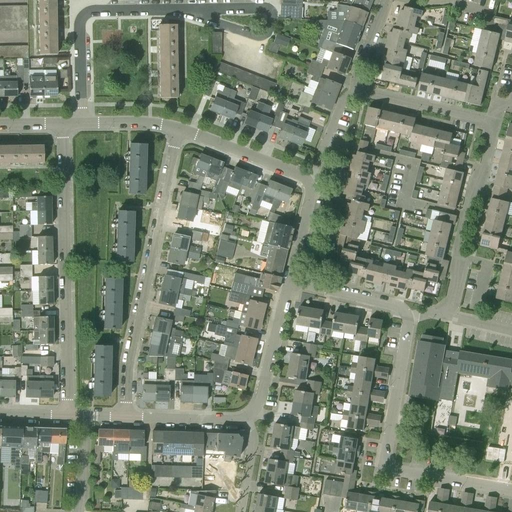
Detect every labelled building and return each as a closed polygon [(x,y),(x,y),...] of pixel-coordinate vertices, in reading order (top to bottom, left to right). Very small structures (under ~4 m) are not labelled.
[(346,0),(346,3),(351,5),(367,11),(371,0),(346,0)] [(301,19),(302,3),(296,3),(296,6),(281,5),(280,18),(301,19)] [(367,13),(366,13),(350,7),(349,6),(337,5),(337,15),(337,21),(328,21),(326,21),(329,21),(344,22),(361,28),(367,13)] [(56,6),(38,7),(39,55),(56,55),(56,6)] [(399,18),(416,22),(417,17),(421,18),(423,11),(405,7),(404,11),(401,10),(399,18)] [(416,22),(399,18),(397,26),(400,27),(400,30),(411,34),(417,35),(419,29),(414,28),(416,22)] [(511,25),(508,25),(508,27),(502,25),(492,23),(493,19),(486,18),(483,30),(500,34),(506,36),(504,42),(511,43),(511,25)] [(352,50),(361,28),(344,22),(329,21),(326,21),(320,38),(324,39),(320,48),(331,53),(339,56),(342,46),(352,50)] [(159,98),(177,98),(176,25),(158,26),(159,98)] [(387,41),(404,45),(406,39),(410,40),(411,34),(394,29),(393,33),(389,32),(387,41)] [(497,46),(500,34),(483,30),(482,30),(480,42),(497,46)] [(124,42),(123,31),(113,31),(113,43),(124,42)] [(404,45),(387,41),(385,48),(389,49),(388,53),(405,58),(407,51),(403,49),(404,45)] [(494,58),(497,46),(480,42),(477,53),(494,58)] [(349,59),(339,56),(331,53),(328,61),(322,59),(321,64),(311,60),(309,65),(301,62),(300,64),(308,67),(308,68),(321,73),(323,67),(343,74),(349,59)] [(382,64),(399,68),(400,62),(404,63),(405,58),(388,53),(387,56),(384,55),(382,64)] [(491,70),(494,58),(477,53),(474,66),(491,70)] [(16,84),(23,84),(22,60),(16,60),(16,72),(16,76),(2,77),(3,97),(17,97),(16,84)] [(43,96),(42,77),(29,77),(29,72),(28,60),(22,60),(23,84),(28,84),(29,97),(43,96)] [(214,72),(219,74),(223,64),(218,62),(214,72)] [(225,76),(229,66),(223,64),(219,74),(225,76)] [(230,78),(234,68),(229,66),(225,76),(230,78)] [(401,75),(402,71),(385,66),(382,80),(405,85),(405,88),(415,90),(418,79),(401,75)] [(230,78),(235,80),(239,70),(234,68),(230,78)] [(319,78),(321,73),(308,68),(306,74),(313,77),(312,81),(317,83),(315,90),(320,92),(334,98),(339,86),(324,80),(319,78)] [(235,80),(240,82),(244,72),(239,70),(235,80)] [(475,87),(484,89),(486,82),(488,83),(491,73),(479,70),(475,87)] [(240,82),(245,84),(249,74),(244,72),(240,82)] [(254,76),(249,74),(245,84),(250,86),(254,76)] [(435,77),(422,74),(418,91),(431,94),(435,77)] [(42,77),(43,96),(57,96),(57,76),(42,77)] [(256,88),(260,78),(254,76),(250,86),(256,88)] [(446,79),(435,77),(431,94),(442,97),(446,79)] [(261,90),(265,80),(260,78),(256,88),(261,90)] [(208,97),(214,81),(207,79),(201,95),(208,97)] [(458,82),(446,79),(442,97),(453,100),(458,82)] [(266,92),(270,82),(265,80),(261,90),(266,92)] [(266,92),(271,94),(276,84),(270,82),(266,92)] [(469,85),(458,82),(453,100),(465,102),(469,85)] [(475,87),(469,85),(465,102),(480,106),(484,89),(475,87)] [(221,115),(231,90),(223,87),(220,93),(217,92),(209,110),(221,115)] [(253,102),(258,89),(252,87),(247,99),(253,102)] [(231,90),(221,115),(232,119),(239,101),(233,99),(236,92),(231,90)] [(334,98),(320,92),(315,90),(312,97),(313,98),(310,103),(315,104),(330,110),(334,98)] [(310,103),(313,98),(312,97),(300,93),(299,98),(296,104),(304,107),(308,108),(310,103)] [(255,128),(264,104),(258,102),(254,112),(249,110),(243,124),(255,128)] [(274,113),(280,115),(281,111),(283,105),(278,103),(274,113)] [(270,126),(269,125),(272,119),(267,117),(271,107),(264,104),(255,128),(266,133),(269,127),(270,126)] [(377,128),(381,110),(369,107),(364,125),(377,128)] [(388,131),(393,113),(381,110),(377,128),(388,131)] [(289,141),(297,121),(291,119),(290,120),(285,118),(287,114),(281,111),(280,115),(275,128),(280,129),(279,131),(280,132),(278,137),(289,141)] [(400,133),(404,116),(393,113),(388,131),(400,133)] [(412,136),(414,125),(416,119),(404,116),(400,133),(411,136),(412,136)] [(297,121),(289,141),(301,146),(310,121),(299,117),(297,121)] [(423,145),(427,128),(414,125),(412,136),(411,136),(410,142),(423,145)] [(435,148),(439,131),(427,128),(423,145),(434,148),(435,148)] [(448,151),(450,144),(452,134),(439,131),(435,148),(444,150),(448,151)] [(511,152),(511,140),(506,139),(503,151),(511,152)] [(144,195),(144,187),(145,144),(129,144),(128,194),(144,195)] [(444,150),(442,162),(451,164),(453,157),(458,158),(460,147),(450,144),(448,151),(444,150)] [(0,163),(43,163),(43,146),(0,146),(0,163)] [(511,165),(511,152),(503,151),(500,162),(511,165)] [(375,156),(366,154),(358,152),(357,156),(353,155),(351,163),(368,167),(370,162),(374,163),(375,156)] [(207,171),(211,159),(199,154),(198,158),(195,166),(192,173),(198,175),(195,183),(188,182),(187,188),(199,190),(202,183),(204,177),(207,171)] [(207,171),(204,177),(210,179),(212,175),(217,177),(223,163),(211,159),(207,171)] [(451,164),(442,162),(440,167),(446,169),(460,172),(462,167),(456,165),(451,164)] [(511,177),(511,165),(500,162),(497,174),(511,177)] [(367,172),(368,167),(351,163),(350,171),(353,172),(352,176),(370,180),(371,173),(367,172)] [(238,191),(245,172),(234,168),(228,183),(222,181),(218,194),(224,195),(227,187),(238,191)] [(464,173),(460,172),(446,169),(443,181),(461,185),(464,173)] [(252,205),(261,184),(255,182),(257,177),(245,172),(238,191),(237,194),(248,199),(246,202),(252,205)] [(511,189),(511,177),(497,174),(493,192),(506,195),(507,189),(511,189)] [(368,186),(370,180),(352,176),(351,179),(348,178),(346,186),(363,190),(364,185),(368,186)] [(218,194),(222,181),(223,180),(217,178),(215,182),(211,193),(217,194),(218,194)] [(276,196),(280,185),(268,181),(266,186),(261,184),(252,205),(251,209),(256,211),(257,211),(261,202),(261,201),(271,205),(272,205),(276,196)] [(458,197),(461,185),(443,181),(441,192),(458,197)] [(272,205),(271,207),(276,209),(278,206),(279,206),(281,201),(286,203),(291,190),(280,185),(276,196),(272,205)] [(361,196),(363,190),(346,186),(344,194),(347,195),(346,199),(352,201),(370,205),(370,204),(364,203),(365,197),(361,196)] [(182,193),(179,205),(195,209),(200,210),(202,202),(208,204),(209,198),(216,200),(217,194),(211,193),(210,193),(210,192),(199,190),(198,196),(182,193)] [(455,209),(458,197),(441,192),(438,204),(455,209)] [(36,210),(51,210),(51,196),(35,197),(35,203),(31,203),(31,210),(36,210)] [(504,202),(504,201),(492,198),(489,210),(506,214),(509,203),(504,202)] [(368,211),(370,205),(352,201),(351,204),(348,203),(346,211),(363,215),(364,210),(368,211)] [(200,210),(195,209),(179,205),(176,218),(196,222),(194,231),(205,233),(207,224),(204,223),(205,218),(199,217),(200,210)] [(51,210),(36,210),(36,225),(51,225),(51,210)] [(503,226),(506,214),(489,210),(486,222),(503,226)] [(132,262),(132,254),(133,212),(116,211),(115,262),(132,262)] [(361,221),(363,215),(346,211),(344,219),(348,220),(347,224),(364,228),(366,222),(361,221)] [(266,221),(268,222),(278,224),(281,216),(274,214),(269,212),(267,216),(266,221)] [(431,232),(448,236),(451,224),(454,225),(456,216),(440,212),(437,221),(434,220),(431,232)] [(291,228),(278,224),(268,222),(265,233),(288,239),(291,228)] [(500,238),(503,226),(486,222),(483,233),(500,238)] [(233,226),(225,224),(223,232),(231,234),(233,226)] [(362,234),(364,228),(347,224),(346,227),(342,227),(340,235),(351,238),(357,239),(359,234),(362,234)] [(205,233),(194,231),(191,231),(189,238),(173,235),(170,248),(199,254),(201,248),(188,246),(189,239),(200,241),(206,242),(208,234),(205,234),(205,233)] [(12,232),(0,232),(0,240),(12,240),(12,232)] [(446,248),(448,236),(431,232),(428,243),(446,248)] [(286,249),(288,239),(265,233),(262,243),(269,245),(286,249)] [(498,250),(500,238),(483,233),(480,246),(498,250)] [(36,250),(52,250),(52,237),(36,237),(36,250)] [(360,240),(357,239),(351,238),(349,245),(359,247),(360,240)] [(235,244),(227,242),(219,240),(218,247),(233,251),(235,244)] [(443,260),(446,248),(428,243),(425,256),(429,256),(427,263),(437,265),(438,259),(443,260)] [(286,249),(269,245),(267,251),(260,249),(258,256),(266,258),(265,259),(282,263),(286,249)] [(356,257),(359,247),(349,245),(348,250),(343,249),(340,260),(351,263),(352,256),(356,257)] [(231,259),(233,251),(218,247),(216,255),(231,259)] [(198,261),(199,254),(170,248),(167,261),(183,265),(185,258),(198,261)] [(52,250),(36,250),(37,265),(52,265),(52,250)] [(367,260),(356,257),(352,256),(351,263),(348,273),(363,277),(367,260)] [(279,278),(282,263),(265,259),(262,273),(279,278)] [(374,283),(378,266),(372,265),(373,261),(367,259),(367,260),(363,277),(366,278),(366,281),(374,283)] [(435,271),(437,265),(427,263),(424,274),(423,279),(427,280),(427,281),(437,284),(440,272),(435,271)] [(511,277),(511,265),(505,263),(502,275),(511,277)] [(386,283),(390,265),(384,264),(383,268),(378,266),(374,283),(382,285),(383,282),(386,283)] [(397,289),(401,272),(396,271),(397,267),(390,265),(386,283),(390,283),(389,287),(397,289)] [(410,288),(414,271),(407,269),(406,273),(401,272),(397,289),(405,291),(406,287),(410,288)] [(423,279),(424,274),(414,271),(410,288),(424,292),(427,281),(427,280),(423,279)] [(205,277),(188,274),(182,272),(181,277),(181,278),(193,281),(196,281),(196,283),(203,285),(205,277)] [(279,278),(262,273),(259,272),(257,279),(243,275),(239,293),(249,296),(251,286),(277,293),(277,291),(276,291),(278,285),(277,285),(279,278)] [(511,289),(511,277),(502,275),(499,286),(511,289)] [(37,290),(53,290),(52,276),(37,277),(37,290)] [(177,293),(190,296),(192,290),(191,289),(193,281),(181,278),(181,277),(178,277),(178,279),(164,276),(161,290),(177,293)] [(119,329),(120,321),(121,279),(104,278),(102,329),(119,329)] [(511,302),(511,289),(499,286),(496,299),(511,302)] [(53,290),(37,290),(37,305),(53,305),(53,290)] [(176,299),(177,293),(161,290),(158,303),(174,306),(176,299)] [(249,296),(239,293),(230,291),(227,301),(242,304),(240,312),(261,317),(264,305),(248,301),(249,296)] [(189,302),(190,296),(177,293),(176,299),(189,302)] [(173,314),(184,316),(185,310),(174,307),(173,314)] [(309,327),(312,309),(300,307),(296,325),(309,327)] [(326,335),(328,322),(322,321),(324,311),(312,309),(309,327),(308,332),(319,334),(326,335)] [(53,317),(39,317),(39,311),(32,311),(20,311),(20,317),(33,317),(33,331),(38,331),(53,330),(53,317)] [(258,330),(261,317),(240,312),(239,319),(233,318),(232,321),(226,320),(224,327),(237,330),(238,325),(258,330)] [(344,333),(347,315),(335,313),(333,323),(328,322),(326,335),(332,336),(333,331),(344,333)] [(182,322),(184,316),(173,314),(172,320),(182,322)] [(361,341),(363,328),(358,327),(359,317),(347,315),(344,333),(356,335),(355,340),(361,341)] [(152,331),(181,338),(182,333),(183,332),(174,330),(175,329),(170,328),(171,322),(155,318),(152,331)] [(363,328),(361,341),(367,342),(368,337),(380,339),(383,321),(371,319),(369,329),(363,328)] [(206,331),(214,333),(216,326),(208,323),(206,331)] [(237,330),(224,327),(217,325),(216,326),(214,333),(214,335),(224,337),(223,345),(226,346),(232,347),(237,348),(252,352),(255,340),(236,335),(237,330)] [(53,330),(38,331),(38,345),(53,345),(53,330)] [(180,342),(181,338),(152,331),(149,345),(150,345),(153,345),(151,357),(156,357),(168,357),(172,342),(180,344),(180,342)] [(435,400),(444,349),(444,346),(441,346),(442,339),(436,338),(423,336),(422,342),(419,342),(410,396),(435,400)] [(303,349),(316,351),(317,345),(304,343),(303,349)] [(12,356),(22,356),(21,346),(11,346),(11,350),(12,356)] [(109,397),(109,388),(110,346),(94,346),(92,396),(109,397)] [(237,348),(232,347),(226,346),(224,356),(211,353),(209,360),(213,361),(227,365),(229,359),(234,360),(234,361),(249,365),(252,352),(237,348)] [(315,357),(316,351),(303,349),(302,355),(292,353),(290,365),(308,368),(310,357),(315,357)] [(444,349),(435,400),(440,401),(453,403),(458,372),(489,378),(488,386),(508,389),(508,384),(511,384),(511,365),(511,360),(460,352),(444,349)] [(53,367),(53,356),(40,356),(40,367),(53,367)] [(351,368),(378,372),(378,367),(374,366),(375,359),(359,356),(358,364),(352,363),(351,368)] [(226,371),(227,365),(213,361),(213,368),(224,371),(221,384),(227,385),(243,390),(246,376),(231,372),(226,371)] [(306,380),(308,368),(290,365),(288,377),(306,380)] [(38,397),(39,381),(39,375),(32,375),(32,369),(27,370),(27,366),(20,366),(20,367),(20,376),(26,376),(25,397),(38,397)] [(20,376),(20,367),(14,367),(13,369),(8,369),(8,374),(1,374),(0,374),(1,376),(0,392),(0,395),(13,396),(14,378),(20,379),(20,376)] [(224,371),(213,368),(213,373),(212,382),(215,382),(221,384),(224,371)] [(377,377),(378,372),(351,368),(350,372),(356,373),(355,380),(371,383),(373,376),(377,377)] [(174,381),(174,369),(163,369),(163,380),(155,379),(155,401),(167,401),(168,381),(174,381)] [(192,402),(193,381),(186,380),(186,374),(183,374),(183,369),(174,369),(174,381),(180,381),(179,402),(192,402)] [(155,401),(155,379),(148,379),(148,373),(142,373),(141,400),(155,401)] [(193,381),(192,402),(206,402),(206,386),(212,386),(212,382),(213,373),(206,373),(206,375),(201,375),(201,381),(193,381)] [(307,386),(320,389),(321,382),(308,380),(307,386)] [(370,390),(371,383),(355,380),(354,386),(348,385),(347,391),(374,396),(374,391),(370,390)] [(39,381),(38,397),(51,398),(52,381),(39,381)] [(319,395),(320,389),(307,386),(306,392),(296,390),(294,402),(312,406),(314,394),(319,395)] [(373,401),(374,396),(347,391),(346,396),(352,397),(351,404),(367,407),(369,400),(373,401)] [(310,417),(312,406),(294,402),(292,415),(302,416),(301,422),(314,424),(315,418),(310,417)] [(366,414),(367,407),(351,404),(350,411),(344,410),(343,415),(369,419),(370,414),(366,414)] [(369,424),(369,419),(343,415),(342,420),(348,421),(347,428),(363,431),(365,424),(369,424)] [(457,417),(449,416),(447,425),(455,426),(457,417)] [(313,430),(314,424),(301,422),(300,428),(313,430)] [(273,436),(291,439),(293,426),(275,423),(273,436)] [(14,464),(14,471),(20,471),(22,428),(1,427),(0,442),(0,446),(6,447),(10,447),(10,464),(14,464)] [(35,448),(36,428),(22,428),(20,471),(20,473),(27,474),(28,462),(35,462),(35,458),(35,448)] [(51,444),(51,429),(36,428),(35,448),(35,458),(41,459),(41,452),(49,453),(49,454),(50,454),(51,444)] [(51,444),(50,454),(58,454),(57,465),(63,465),(64,465),(64,450),(65,450),(66,429),(51,429),(51,444)] [(112,452),(113,431),(98,430),(97,445),(95,445),(94,452),(94,464),(99,464),(100,452),(112,452)] [(128,446),(129,431),(113,431),(112,452),(112,460),(117,461),(117,452),(128,453),(128,446)] [(128,446),(128,453),(140,453),(140,461),(145,462),(146,447),(143,447),(144,431),(129,431),(128,446)] [(162,433),(162,432),(152,432),(151,454),(161,455),(162,433)] [(182,433),(172,432),(172,433),(172,455),(182,455),(182,433)] [(172,455),(172,433),(162,433),(161,455),(172,456),(172,455)] [(192,456),(192,433),(182,433),(182,455),(182,456),(192,456)] [(202,456),(203,433),(192,433),(192,456),(202,456)] [(227,462),(230,463),(230,457),(238,458),(241,441),(236,435),(203,433),(202,456),(202,467),(201,479),(201,490),(226,490),(227,484),(224,483),(227,462)] [(289,450),(291,439),(273,436),(271,448),(281,449),(280,455),(293,457),(293,456),(294,452),(294,451),(289,450)] [(333,448),(360,452),(361,447),(356,446),(358,439),(342,436),(340,443),(334,443),(333,448)] [(359,457),(360,452),(333,448),(333,452),(339,453),(338,460),(354,463),(355,456),(359,457)] [(490,448),(488,460),(506,463),(508,451),(490,448)] [(292,463),(293,457),(280,455),(279,461),(269,459),(267,471),(285,474),(293,475),(295,464),(292,463)] [(352,470),(354,463),(338,460),(336,473),(346,474),(345,482),(354,483),(355,482),(357,471),(352,470)] [(299,476),(293,475),(285,474),(267,471),(265,483),(283,486),(286,486),(285,492),(298,495),(299,488),(297,488),(299,476)] [(330,495),(332,481),(326,480),(323,494),(330,495)] [(336,496),(338,482),(332,481),(330,495),(336,496)] [(342,497),(344,483),(338,482),(336,496),(342,497)] [(353,493),(354,483),(345,482),(344,483),(342,497),(347,498),(345,508),(357,511),(360,494),(353,493)] [(187,505),(194,507),(211,510),(213,498),(214,491),(190,491),(187,505)] [(368,511),(372,492),(367,491),(367,496),(360,494),(357,511),(364,511),(363,511),(368,511)] [(297,501),(298,495),(285,492),(284,499),(297,501)] [(381,511),(384,498),(377,497),(377,493),(372,492),(368,511),(381,511)] [(257,506),(275,509),(277,497),(259,494),(257,506)] [(393,511),(396,496),(391,495),(390,500),(384,498),(381,511),(393,511)] [(405,511),(407,502),(400,501),(401,497),(396,496),(393,511),(405,511)] [(32,511),(33,508),(33,507),(29,507),(29,504),(28,504),(28,499),(20,499),(19,511),(32,511)] [(407,502),(405,511),(418,511),(418,510),(423,511),(425,501),(415,499),(414,504),(407,502)] [(440,511),(443,500),(438,499),(437,503),(430,502),(427,511),(440,511)] [(452,511),(454,506),(447,505),(447,501),(443,500),(440,511),(452,511)] [(159,511),(160,504),(148,502),(147,509),(159,511)] [(464,511),(466,504),(461,503),(461,507),(454,506),(452,511),(464,511)]
